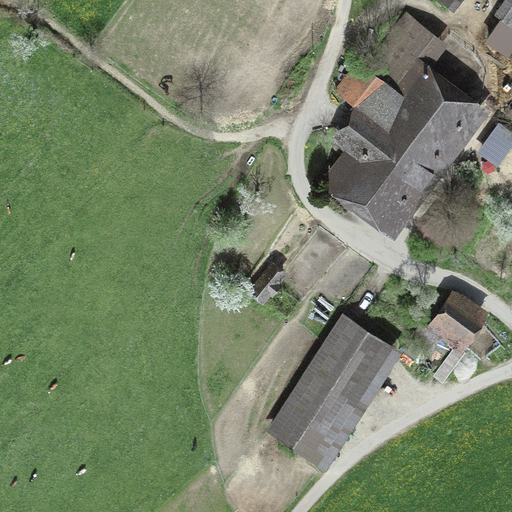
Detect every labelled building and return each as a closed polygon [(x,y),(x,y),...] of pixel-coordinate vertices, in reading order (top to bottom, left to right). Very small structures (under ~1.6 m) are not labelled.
[(464,0),(440,0),(437,5),(455,16),(464,0)] [(511,21),(511,1),(503,15),(511,21)] [(475,102),(406,51),(424,26),(407,13),(344,96),(361,108),(342,134),(346,137),(349,133),(369,148),(366,151),(362,149),(339,179),(389,217),(475,102)] [(511,172),(511,138),(506,135),(489,157),(511,173),(511,172)] [(282,270),(271,261),(250,287),(261,296),(282,270)] [(476,315),(450,295),(428,324),(453,344),(476,315)] [(340,314),(271,423),(315,452),(385,343),(340,314)]
